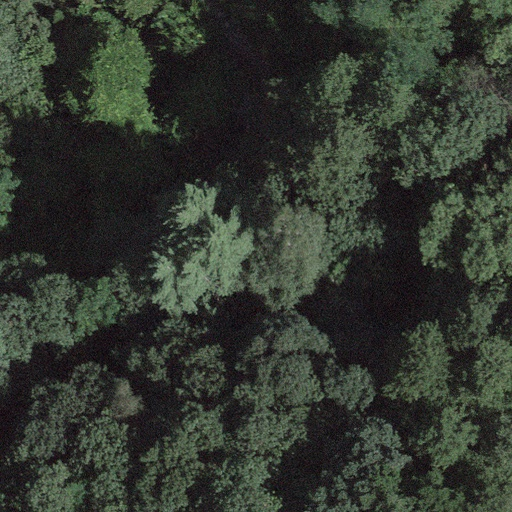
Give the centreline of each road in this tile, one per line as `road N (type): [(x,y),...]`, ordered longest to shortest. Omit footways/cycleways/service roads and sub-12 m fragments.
road 1 (track): [(0,435),(56,425),(179,369),(325,324),(511,335)]
road 2 (track): [(197,0),(265,90),(283,128),(280,172),(92,293),(0,325)]
